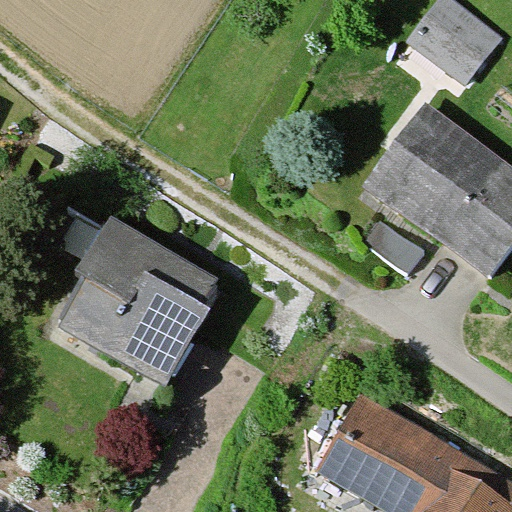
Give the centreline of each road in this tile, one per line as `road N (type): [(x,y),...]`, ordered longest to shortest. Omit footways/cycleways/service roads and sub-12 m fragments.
road 1 (track): [(0,59),(128,155),(305,270)]
road 2 (residential): [(511,394),(305,270)]
